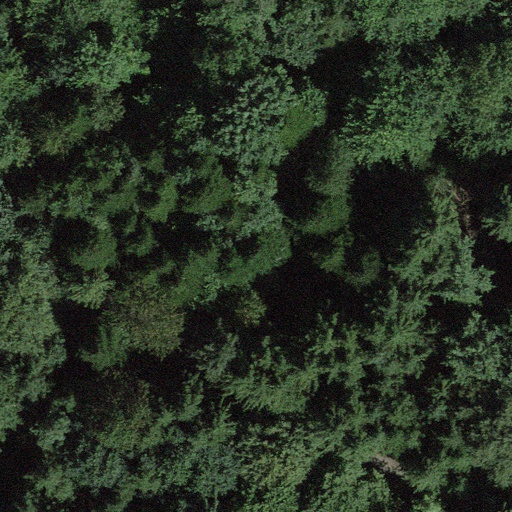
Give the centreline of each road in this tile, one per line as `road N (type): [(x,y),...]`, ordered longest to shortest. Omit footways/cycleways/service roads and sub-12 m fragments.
road 1 (track): [(511,125),(327,191),(0,336)]
road 2 (track): [(442,511),(0,247)]
